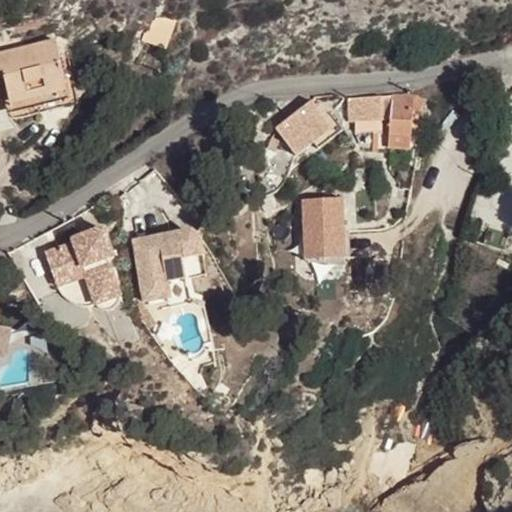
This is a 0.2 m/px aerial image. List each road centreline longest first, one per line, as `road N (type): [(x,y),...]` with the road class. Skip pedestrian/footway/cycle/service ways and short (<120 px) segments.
road 1 (residential): [(0,238),(79,201),(232,100),(511,62)]
road 2 (residential): [(511,68),(417,214),(386,243)]
